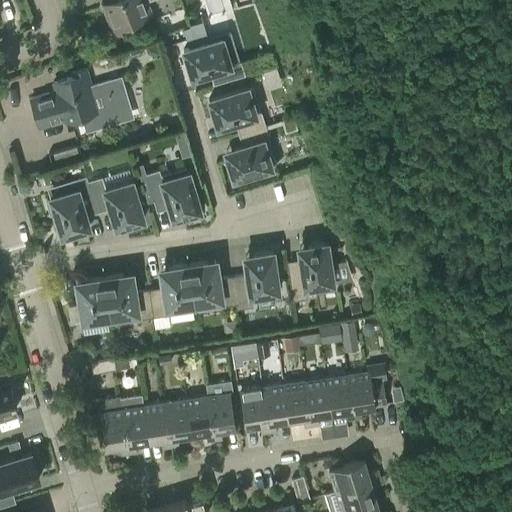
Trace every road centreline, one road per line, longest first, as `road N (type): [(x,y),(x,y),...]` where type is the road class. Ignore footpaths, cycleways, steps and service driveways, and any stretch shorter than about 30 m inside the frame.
road 1 (residential): [(408,511),(393,438),(82,485)]
road 2 (residential): [(82,485),(18,266)]
road 3 (residential): [(18,266),(228,233)]
road 4 (residential): [(185,89),(228,233)]
